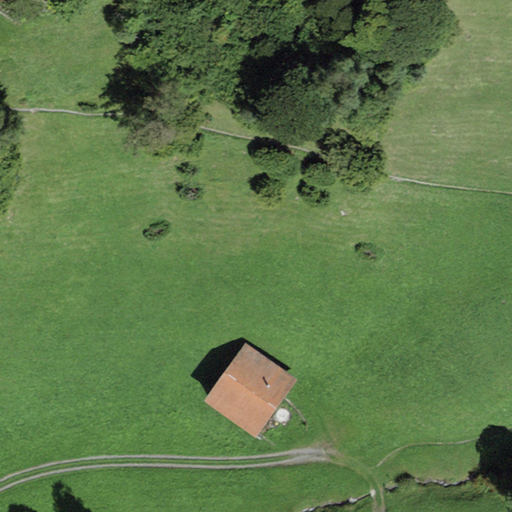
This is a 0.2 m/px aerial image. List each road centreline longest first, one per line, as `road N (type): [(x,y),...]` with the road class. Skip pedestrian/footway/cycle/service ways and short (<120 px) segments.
road 1 (track): [(0,490),(98,464),(330,455),(361,466),(377,495),(372,511)]
road 2 (track): [(330,455),(314,399),(316,383),(337,364),(459,299),(511,292)]
